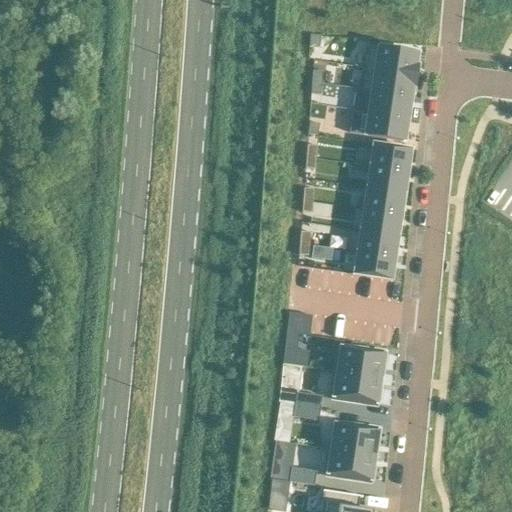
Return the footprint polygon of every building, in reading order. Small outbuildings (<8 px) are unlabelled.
[(310,36),(309,48),(319,48),(320,37),(310,36)] [(368,47),(365,70),(416,78),(418,66),(416,65),(417,54),(402,52),(403,49),(386,47),(386,50),(368,47)] [(365,70),(362,91),(411,98),(412,89),(415,89),(416,78),(365,70)] [(313,71),(312,83),(322,84),(322,72),(313,71)] [(312,83),(311,95),(321,96),(322,84),(312,83)] [(356,90),(353,111),(408,119),(411,98),(362,91),(356,90)] [(353,111),(349,134),(404,142),(408,119),(353,111)] [(310,123),(308,135),(318,137),(319,125),(310,123)] [(373,145),(370,167),(407,172),(411,151),(373,145)] [(307,146),(306,158),(316,159),(317,147),(307,146)] [(306,158),(305,170),(315,170),(316,159),(306,158)] [(370,167),(367,188),(404,194),(407,172),(370,167)] [(367,188),(363,210),(401,216),(404,194),(367,188)] [(304,189),(303,201),(313,202),(314,190),(304,189)] [(303,201),(302,213),(312,214),(313,202),(303,201)] [(363,210),(360,232),(397,238),(401,216),(363,210)] [(300,232),(299,244),(309,245),(310,233),(300,232)] [(360,232),(357,254),(394,259),(397,238),(360,232)] [(299,244),(298,256),(308,257),(309,245),(299,244)] [(357,254),(354,275),(391,281),(394,259),(357,254)] [(336,372),(336,373),(381,380),(384,355),(375,354),(376,351),(359,348),(359,351),(340,348),(336,372)] [(285,353),(283,365),(293,367),(294,355),(285,353)] [(332,372),(328,397),(351,401),(351,404),(367,406),(368,403),(377,405),(381,380),(336,373),(336,372),(332,372)] [(297,394),(295,406),(320,410),(322,398),(297,394)] [(295,406),(293,418),(318,422),(320,410),(295,406)] [(334,425),(330,450),(375,457),(378,432),(369,430),(370,427),(353,425),(353,428),(334,425)] [(330,450),(327,475),(345,478),(345,481),(361,483),(362,480),(371,482),(375,457),(330,450)] [(291,469),(289,483),(314,486),(316,473),(291,469)] [(272,481),(268,511),(285,511),(290,484),(272,481)] [(323,493),(320,511),(369,511),(353,509),(355,498),(355,496),(323,491),(323,493)]
